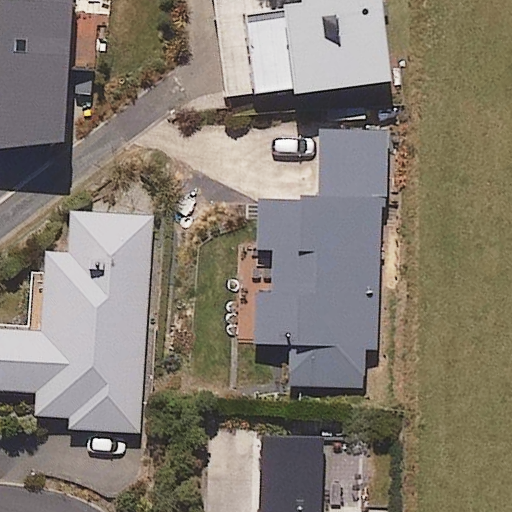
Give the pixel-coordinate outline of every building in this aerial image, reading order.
[(0,0),(0,147),(67,151),(76,0),(37,0),(30,0),(0,0)] [(369,0),(366,0),(365,0),(216,0),(231,100),(297,90),(298,99),(396,85),(383,0),(369,0)] [(388,134),(323,130),(318,206),(264,202),(260,267),(277,268),(275,296),(258,295),(255,345),(293,348),(290,385),(363,390),(365,349),(375,350),(388,134)] [(154,219),(74,214),(71,256),(34,253),(29,331),(0,328),(0,392),(39,395),(37,427),(139,434),(154,219)] [(323,511),(325,441),(264,440),(262,511),(323,511)]
